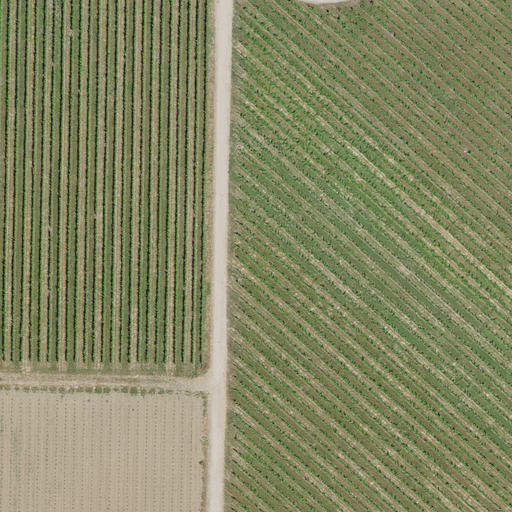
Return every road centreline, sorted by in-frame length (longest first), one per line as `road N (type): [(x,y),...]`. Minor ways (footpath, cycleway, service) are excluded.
road 1 (track): [(223,0),(215,511)]
road 2 (track): [(0,379),(217,384)]
